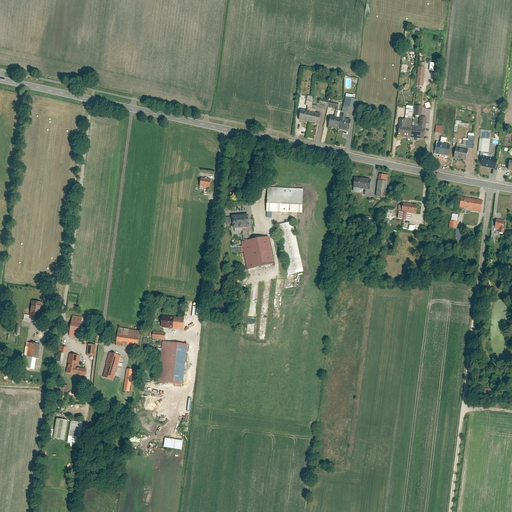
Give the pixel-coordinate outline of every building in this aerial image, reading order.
[(409,59),(402,58),(400,73),(407,73),(409,59)] [(418,66),(416,85),(423,86),(425,67),(424,67),(418,66)] [(300,111),(298,121),(318,125),(320,115),(316,114),(318,101),(317,106),(311,104),(310,113),(303,111),(300,111)] [(398,129),(397,136),(420,138),(421,132),(425,132),(426,119),(420,118),(421,107),(416,107),(416,111),(405,111),(404,122),(398,121),(398,129)] [(331,118),(329,127),(348,131),(348,129),(350,122),(346,121),(347,115),(342,114),(341,120),(331,118)] [(456,145),(454,157),(465,159),(467,149),(471,150),(473,138),(467,137),(466,142),(463,141),(462,147),(456,145)] [(438,143),(436,154),(448,156),(450,147),(445,146),(446,141),(442,140),(441,143),(438,143)] [(481,155),(479,166),(495,169),(497,158),(481,155)] [(356,177),(355,187),(368,189),(370,179),(356,177)] [(211,180),(201,178),(199,189),(209,191),(211,180)] [(385,198),(388,182),(379,181),(376,197),(385,198)] [(269,187),(268,210),(301,212),(302,188),(269,187)] [(482,200),(460,197),(459,206),(481,209),(482,200)] [(403,203),(402,211),(416,214),(417,206),(403,203)] [(370,223),(371,211),(364,210),(362,223),(370,223)] [(247,214),(231,215),(232,227),(248,225),(247,214)] [(456,229),(458,222),(450,220),(449,227),(456,229)] [(303,271),(291,221),(277,225),(288,275),(303,271)] [(498,221),(496,232),(504,233),(506,222),(498,221)] [(471,238),(471,230),(456,230),(456,243),(463,243),(463,238),(471,238)] [(267,236),(242,241),(247,269),(273,265),(267,236)] [(42,303),(31,302),(29,316),(29,319),(30,319),(39,321),(42,303)] [(162,315),(161,327),(183,329),(184,317),(162,315)] [(82,318),(72,316),(69,336),(78,338),(82,318)] [(140,331),(118,328),(116,346),(137,349),(140,331)] [(166,333),(153,331),(152,338),(165,340),(166,333)] [(187,344),(162,341),(158,382),(183,385),(187,344)] [(40,345),(25,343),(23,358),(26,358),(35,359),(37,360),(40,345)] [(96,346),(88,345),(86,356),(95,357),(96,346)] [(67,348),(59,346),(58,353),(65,355),(67,348)] [(64,363),(65,355),(58,353),(56,362),(64,363)] [(121,357),(109,353),(106,365),(102,378),(113,381),(117,369),(121,370),(123,364),(119,363),(121,357)] [(79,357),(69,355),(66,374),(85,377),(86,370),(77,368),(79,357)] [(34,370),(35,359),(26,358),(24,369),(34,370)] [(133,370),(126,369),(123,392),(130,392),(133,370)] [(140,374),(139,376),(140,378),(141,380),(142,382),(144,383),(147,384),(149,383),(151,382),(153,380),(154,378),(154,375),(153,373),(151,371),(149,370),(147,369),(145,369),(143,370),(141,372),(140,374)] [(68,386),(61,385),(59,397),(63,398),(64,396),(67,396),(68,386)] [(67,421),(56,419),(53,439),(64,441),(67,421)] [(82,424),(70,422),(67,444),(71,444),(71,443),(79,444),(82,424)]
